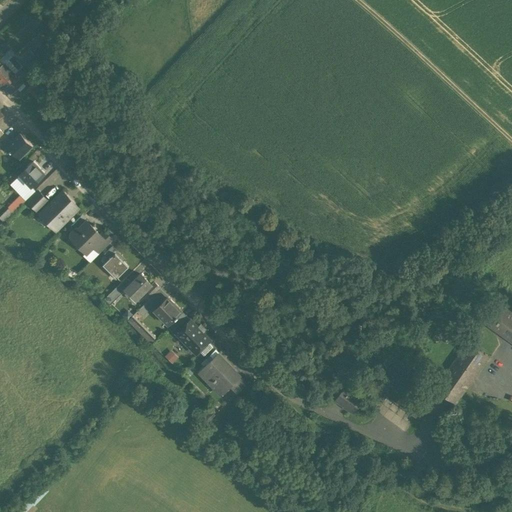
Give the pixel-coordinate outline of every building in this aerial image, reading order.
[(32,50),(20,60),(25,66),(37,55),(32,50)] [(6,64),(10,60),(15,56),(10,51),(6,54),(5,52),(0,56),(0,67),(1,68),(6,64)] [(20,60),(17,57),(12,62),(11,62),(16,67),(12,71),(15,74),(25,66),(20,60)] [(6,64),(12,71),(16,67),(11,62),(12,62),(10,60),(6,64)] [(1,68),(0,68),(0,78),(5,84),(15,74),(12,71),(6,64),(1,68)] [(26,85),(15,74),(5,84),(13,93),(19,87),(21,90),(26,85)] [(52,99),(43,90),(37,96),(46,105),(52,99)] [(20,135),(12,142),(16,146),(12,150),(20,159),(32,147),(20,135)] [(9,139),(1,147),(8,154),(12,150),(16,146),(12,142),(9,139)] [(44,174),(33,162),(20,174),(31,186),(44,174)] [(36,191),(31,186),(1,216),(5,221),(36,191)] [(48,201),(38,191),(28,201),(38,211),(48,201)] [(63,192),(42,212),(49,218),(49,222),(56,230),(79,208),(73,202),(71,202),(67,198),(67,196),(63,192)] [(87,221),(80,228),(77,228),(72,233),(72,238),(78,244),(82,244),(84,243),(90,249),(93,246),(100,252),(113,240),(104,231),(101,235),(87,221)] [(111,244),(103,252),(108,257),(114,251),(115,251),(117,249),(111,244)] [(108,257),(103,263),(116,276),(128,263),(115,251),(114,251),(108,257)] [(132,283),(126,289),(136,299),(145,290),(146,290),(151,284),(141,274),(132,283)] [(121,294),(126,289),(132,283),(126,277),(104,299),(109,304),(121,294)] [(154,281),(151,284),(146,290),(152,296),(161,288),(154,281)] [(155,310),(168,297),(169,296),(161,288),(152,296),(145,303),(150,308),(150,309),(153,312),(155,310)] [(168,297),(155,310),(155,311),(157,309),(165,317),(163,318),(169,324),(182,311),(168,297)] [(511,313),(497,302),(482,323),(511,344),(511,313)] [(150,309),(150,308),(145,303),(134,314),(140,319),(150,309)] [(140,319),(134,314),(128,320),(151,342),(157,337),(140,319)] [(190,320),(177,333),(196,352),(198,350),(208,341),(209,339),(190,320)] [(431,338),(438,343),(445,333),(439,328),(431,338)] [(208,341),(198,350),(203,355),(213,346),(208,341)] [(454,404),(488,357),(466,342),(433,388),(454,404)] [(171,349),(164,355),(172,363),(178,357),(171,349)] [(240,376),(218,352),(198,371),(220,394),(229,386),(239,377),(240,376)] [(391,374),(378,392),(414,418),(427,400),(391,374)] [(246,385),(239,377),(229,386),(237,394),(246,385)] [(345,382),(332,400),(353,414),(364,396),(345,382)] [(20,508),(24,511),(29,511),(35,506),(29,500),(20,508)]
